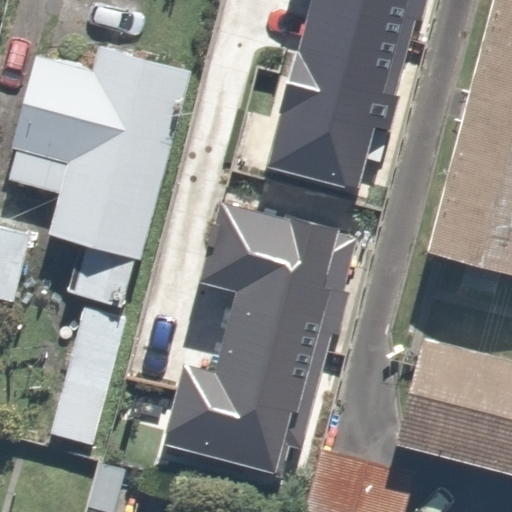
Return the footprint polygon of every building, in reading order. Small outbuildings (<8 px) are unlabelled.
[(511,0),(490,0),(429,242),(511,262),(511,0)] [(116,301),(180,68),(183,57),(83,30),(74,62),(19,47),(0,115),(0,173),(44,186),(33,226),(63,234),(50,282),(116,301)] [(305,302),(351,128),(353,118),(285,101),(276,135),(222,121),(183,268),(204,274),(196,305),(235,315),(243,285),(305,302)] [(0,296),(5,298),(26,214),(0,207),(0,296)] [(127,316),(75,301),(39,430),(91,444),(101,408),(116,355),(127,316)] [(511,357),(422,335),(396,438),(511,467),(511,357)] [(178,441),(106,425),(98,460),(171,477),(178,441)] [(399,511),(410,471),(315,445),(297,511),(399,511)] [(136,511),(145,484),(87,467),(74,511),(136,511)]
